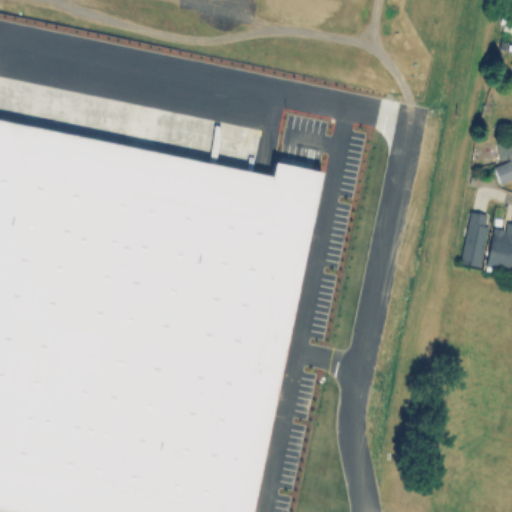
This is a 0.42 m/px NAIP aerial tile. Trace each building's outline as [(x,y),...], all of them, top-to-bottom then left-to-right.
[(0,120),(268,176),(271,162),(319,172),(247,511),(9,511),(0,510),(0,120)] [(511,145),(511,157),(498,160),(495,142),(511,139),(511,145)] [(511,169),(511,178),(499,183),(492,166),(508,160),(511,169)] [(486,224),(478,265),(458,261),(469,209),(485,212),(482,224),(486,224)] [(511,221),(511,226),(503,268),(484,264),(492,225),(503,227),(502,231),(502,232),(505,220),(511,221)] [(511,269),(503,268),(511,226),(511,269)]
